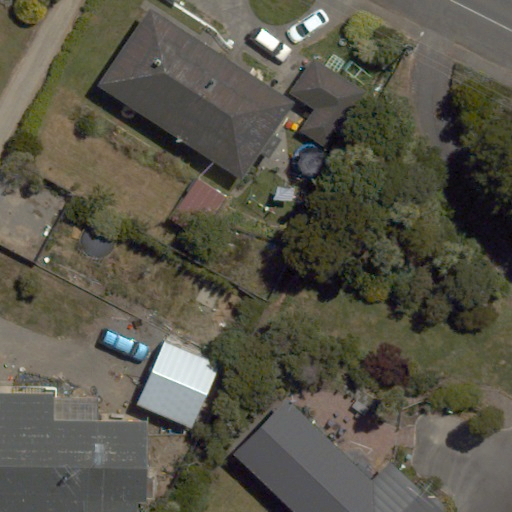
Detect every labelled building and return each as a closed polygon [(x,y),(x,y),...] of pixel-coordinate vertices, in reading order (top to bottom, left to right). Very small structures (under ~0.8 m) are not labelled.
[(148,6),(94,82),(233,180),(288,103),(215,51),(226,37),(178,3),(166,20),(148,6)] [(356,88),(312,58),(289,93),(333,123),(356,88)] [(157,338),(129,399),(188,427),(217,366),(157,338)] [(49,398),(0,396),(0,511),(145,511),(149,438),(47,433),(49,398)] [(284,511),(438,511),(395,466),(366,493),(281,402),(228,452),(284,511)]
